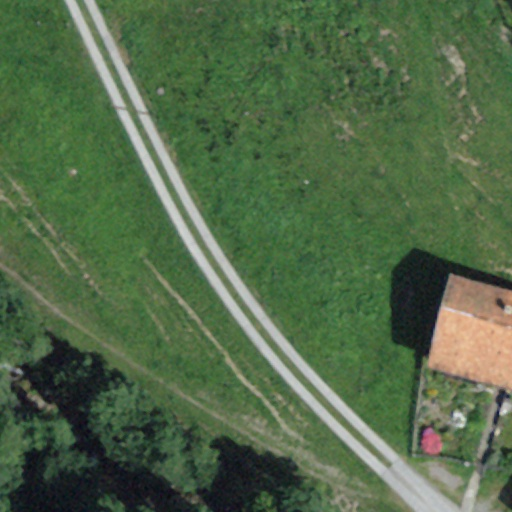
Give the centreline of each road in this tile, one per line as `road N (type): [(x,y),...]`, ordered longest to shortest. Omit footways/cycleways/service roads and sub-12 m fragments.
road 1 (track): [(78,0),(146,144),(290,367),(436,511)]
road 2 (track): [(0,215),(376,446)]
